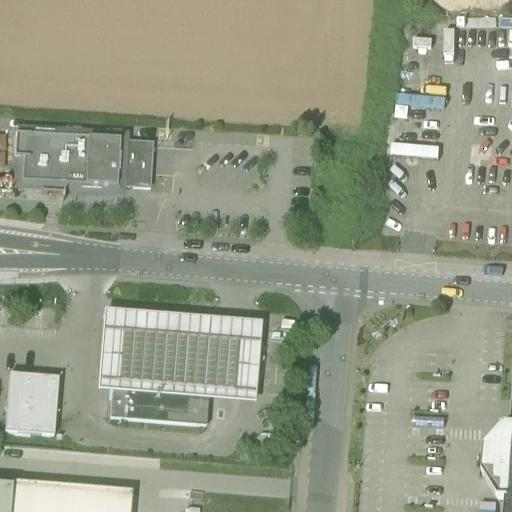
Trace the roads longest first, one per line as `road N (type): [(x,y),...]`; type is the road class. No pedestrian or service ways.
road 1 (tertiary): [(88,260),(337,280)]
road 2 (residential): [(321,511),(337,280)]
road 3 (tertiary): [(337,280),(511,294)]
